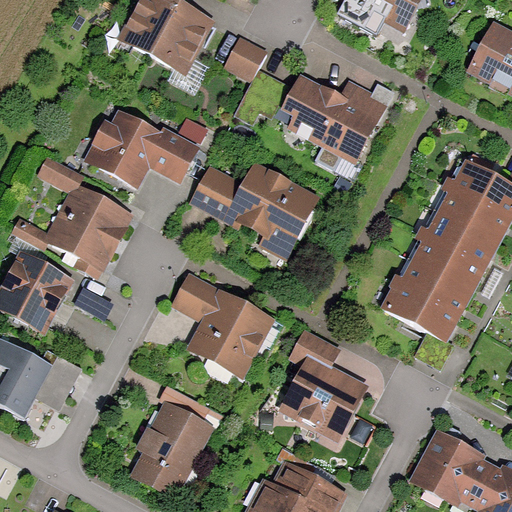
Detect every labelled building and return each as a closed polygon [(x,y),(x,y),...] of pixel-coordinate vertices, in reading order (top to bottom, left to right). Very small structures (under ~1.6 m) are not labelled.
[(208,74),(235,20),(201,3),(202,0),(160,0),(140,40),(208,74)] [(340,0),(338,5),(405,40),(426,0),(340,0)] [(511,34),(488,22),(461,74),(511,100),(511,34)] [(263,57),(238,41),(220,69),(245,85),(263,57)] [(330,81),(300,139),(377,179),(407,121),(330,81)] [(113,107),(84,167),(134,191),(144,171),(180,188),(199,148),(113,107)] [(206,148),(212,132),(189,123),(183,138),(206,148)] [(511,187),(464,161),(450,187),(511,219),(511,217),(511,187)] [(42,163),(9,233),(102,278),(135,208),(42,163)] [(212,167),(191,208),(291,257),(320,198),(252,165),(243,182),(212,167)] [(450,187),(439,206),(500,239),(511,219),(450,187)] [(439,206),(427,229),(488,262),(500,239),(439,206)] [(427,229),(412,257),(473,291),(488,262),(427,229)] [(20,253),(0,287),(0,313),(45,339),(76,284),(20,253)] [(412,257),(396,283),(459,317),(473,291),(412,257)] [(202,324),(185,358),(242,387),(275,321),(183,275),(167,307),(202,324)] [(396,283),(381,311),(443,345),(459,317),(396,283)] [(303,358),(277,413),(342,444),(371,385),(335,368),(344,349),(302,330),(291,352),(303,358)] [(0,383),(0,410),(22,423),(55,367),(0,336),(0,369),(6,373),(0,383)] [(63,364),(45,407),(65,415),(83,373),(63,364)] [(167,387),(123,476),(183,506),(227,417),(167,387)] [(468,510),(491,466),(485,462),(487,458),(439,433),(410,486),(458,511),(459,511),(462,507),(468,510)] [(335,511),(345,494),(278,459),(250,511),(335,511)] [(511,511),(511,476),(491,466),(468,510),(471,511),(511,511)]
